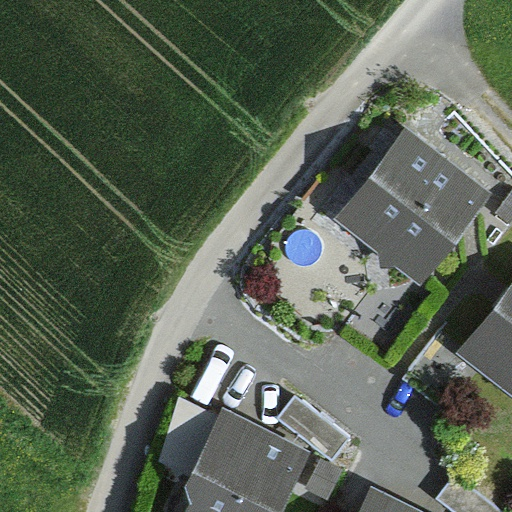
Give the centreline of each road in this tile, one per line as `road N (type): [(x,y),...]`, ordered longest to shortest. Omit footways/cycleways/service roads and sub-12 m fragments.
road 1 (unclassified): [(426,0),(304,142),(195,287),(160,359),(110,511)]
road 2 (track): [(411,18),(511,125)]
